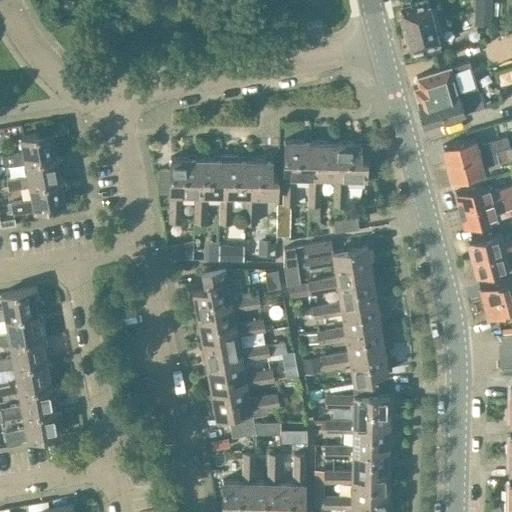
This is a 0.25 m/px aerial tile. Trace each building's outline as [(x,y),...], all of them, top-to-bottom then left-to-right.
[(403,16),(400,17),(403,29),(438,19),(435,6),(430,8),(428,0),(403,0),(404,6),(401,7),(403,16)] [(475,0),(475,8),(494,8),(494,0),(475,0)] [(475,8),(475,24),(493,24),(494,8),(475,8)] [(438,19),(403,29),(406,40),(409,39),(412,48),(415,47),(417,53),(440,47),(436,33),(441,32),(438,19)] [(413,87),(419,105),(477,87),(468,60),(416,76),(419,85),(413,87)] [(482,106),(477,87),(419,105),(424,123),(482,106)] [(4,165),(24,161),(56,155),(52,130),(20,136),(22,150),(2,154),(4,165)] [(475,136),(443,145),(448,162),(504,147),(508,146),(505,135),(501,136),(477,142),(475,136)] [(296,175),(309,175),(315,175),(316,156),(309,156),(310,140),(284,139),(283,160),(285,160),(284,201),(295,202),(296,175)] [(334,156),(335,140),(310,140),(309,156),(316,156),(315,175),(309,175),(308,218),(319,218),(320,176),(335,176),(341,176),(341,156),(334,156)] [(360,141),(335,140),(334,156),(341,156),(341,176),(335,176),(334,203),(345,203),(346,176),(365,176),(366,155),(360,155),(360,141)] [(504,147),(448,162),(452,180),(485,171),(483,165),(507,158),(504,147)] [(9,189),(29,186),(29,185),(61,179),(56,155),(24,161),(27,175),(7,178),(9,189)] [(181,192),(195,192),(201,192),(202,173),(195,173),(196,157),(170,156),(170,169),(158,168),(157,192),(169,193),(169,220),(180,221),(181,192)] [(221,158),(196,157),(195,173),(202,173),(201,192),(195,192),(194,220),(206,220),(207,193),(220,193),(220,192),(226,193),(226,174),(220,174),(221,158)] [(231,204),(245,204),(245,193),(251,193),(251,174),(246,174),(246,158),(221,158),(220,174),(226,174),(226,193),(220,192),(220,193),(219,220),(231,221),(231,204)] [(271,159),(246,158),(246,174),(251,174),(251,193),(245,193),(245,204),(244,221),(256,221),(257,193),(278,194),(278,173),(271,173),(271,159)] [(65,203),(61,179),(29,185),(29,186),(31,198),(10,202),(12,213),(65,203)] [(509,196),(511,194),(511,183),(490,190),(488,183),(455,192),(459,209),(509,196)] [(511,194),(509,196),(459,209),(464,226),(497,217),(495,211),(505,208),(506,213),(511,210),(511,194)] [(378,211),(376,198),(364,200),(366,213),(378,211)] [(358,227),(356,215),(333,219),(335,231),(358,227)] [(471,255),(511,244),(511,233),(502,236),(500,229),(467,238),(471,255)] [(270,239),(258,239),(258,254),(270,255),(270,239)] [(242,240),(227,240),(227,258),(242,259),(242,240)] [(333,263),(335,276),(336,276),(337,281),(356,278),(355,272),(372,269),(368,244),(332,250),(330,240),(303,244),(307,267),(333,263)] [(177,242),(166,244),(169,256),(176,256),(177,242)] [(191,243),(177,242),(176,256),(191,256),(191,243)] [(219,243),(205,242),(204,257),(218,258),(219,243)] [(511,257),(511,244),(471,255),(476,273),(509,264),(507,258),(511,257)] [(298,246),(286,247),(287,259),(300,257),(298,246)] [(192,292),(197,316),(213,313),(212,307),(232,303),(233,309),(259,304),(257,292),(249,294),(248,289),(229,293),(225,267),(201,271),(204,288),(188,291),(189,292),(192,292)] [(277,268),(265,271),(268,288),(280,286),(277,268)] [(376,295),(372,269),(355,272),(356,278),(337,281),(336,276),(335,276),(309,280),(311,291),(337,286),(340,300),(341,306),(361,302),(360,297),(376,295)] [(511,275),(479,285),(483,299),(511,291),(511,275)] [(288,285),(289,296),(305,293),(305,292),(311,291),(309,280),(303,281),(303,282),(288,285)] [(4,317),(37,311),(33,287),(0,292),(3,307),(0,307),(0,318),(5,317),(4,317)] [(511,291),(483,299),(487,315),(511,307),(511,291)] [(364,322),(380,319),(376,295),(360,297),(361,302),(341,306),(340,300),(312,305),(314,312),(314,316),(341,311),(344,325),(345,331),(365,328),(364,322)] [(302,306),(301,298),(293,299),(294,307),(302,306)] [(197,316),(202,341),(218,337),(217,332),(237,328),(238,334),(264,329),(262,317),(236,322),(233,309),(232,303),(212,307),(213,313),(197,316)] [(294,315),(314,312),(312,305),(293,308),(294,315)] [(0,342),(9,341),(9,340),(42,334),(37,311),(4,317),(5,317),(7,331),(0,331),(0,342)] [(384,345),(380,319),(364,322),(365,328),(345,331),(344,325),(317,330),(317,331),(307,332),(309,342),(318,340),(318,341),(346,336),(348,350),(349,350),(350,356),(369,353),(368,348),(384,345)] [(218,337),(202,341),(206,366),(223,363),(221,357),(242,353),(243,359),(269,354),(267,342),(241,347),(238,334),(237,328),(217,332),(218,337)] [(13,365),(46,359),(42,334),(9,340),(9,341),(12,355),(0,357),(0,367),(13,365)] [(350,361),(354,381),(373,377),(372,372),(388,370),(384,345),(368,348),(369,353),(350,356),(349,350),(348,350),(321,355),(323,366),(350,361)] [(245,371),(243,359),(242,353),(221,357),(223,363),(206,366),(211,390),(228,387),(226,381),(246,378),(247,384),(247,383),(273,378),(271,366),(245,371)] [(320,370),(317,356),(302,358),(305,372),(320,370)] [(50,383),(46,359),(13,365),(16,379),(0,382),(0,392),(18,389),(50,383)] [(374,382),(373,377),(354,381),(353,394),(326,393),(325,406),(353,406),(352,419),(354,419),(354,426),(373,426),(373,420),(389,420),(389,394),(377,393),(378,382),(374,382)] [(250,397),(247,383),(247,384),(246,378),(226,381),(228,387),(211,390),(216,415),(228,413),(230,424),(254,420),(253,415),(267,412),(266,407),(279,404),(276,392),(250,397)] [(55,407),(50,383),(18,389),(20,402),(0,406),(0,407),(0,409),(2,417),(22,413),(55,407)] [(318,394),(316,388),(307,389),(308,396),(318,394)] [(22,413),(25,427),(4,431),(6,442),(60,432),(55,407),(22,413)] [(353,430),(352,444),(353,444),(353,450),(373,451),(373,445),(388,445),(389,420),(373,420),(373,426),(354,426),(354,419),(352,419),(325,419),(325,430),(353,430)] [(254,420),(230,424),(232,435),(256,430),(254,420)] [(273,421),(254,420),(256,430),(256,435),(273,435),(273,421)] [(307,439),(307,427),(287,427),(287,439),(307,439)] [(315,444),(314,457),(324,457),(324,455),(325,444),(315,444)] [(371,469),(388,470),(388,445),(373,445),(373,451),(353,450),(353,444),(352,444),(325,444),(324,455),(351,456),(351,469),(352,469),(352,475),(371,475),(371,469)] [(254,511),(255,499),(249,499),(249,479),(255,479),(256,452),(244,451),(243,479),(222,479),(222,499),(228,499),(227,511),(254,511)] [(279,511),(280,500),(274,499),(274,480),(280,480),(280,452),(269,452),(268,479),(255,479),(249,479),(249,499),(255,499),(254,511),(279,511)] [(294,480),(280,480),(274,480),(274,499),(280,500),(279,511),(303,511),(305,453),(295,453),(294,480)] [(324,478),(324,468),(314,468),(314,478),(324,478)] [(351,469),(324,468),(324,478),(324,481),(351,481),(351,494),(352,494),(352,500),(371,501),(371,495),(387,495),(388,470),(371,469),(371,475),(352,475),(352,469),(351,469)] [(387,496),(387,495),(371,495),(371,501),(352,500),(352,494),(351,494),(324,494),(324,506),(351,506),(350,511),(392,511),(392,496),(387,496)] [(38,510),(38,511),(73,511),(72,503),(44,508),(43,501),(26,504),(28,511),(38,510)]
